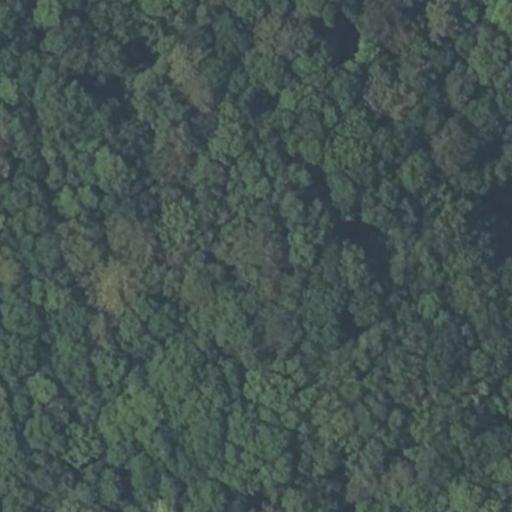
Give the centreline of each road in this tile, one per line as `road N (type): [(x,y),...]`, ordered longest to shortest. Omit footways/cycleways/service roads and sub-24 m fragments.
road 1 (track): [(121,0),(193,305),(269,511)]
road 2 (track): [(511,374),(371,0)]
